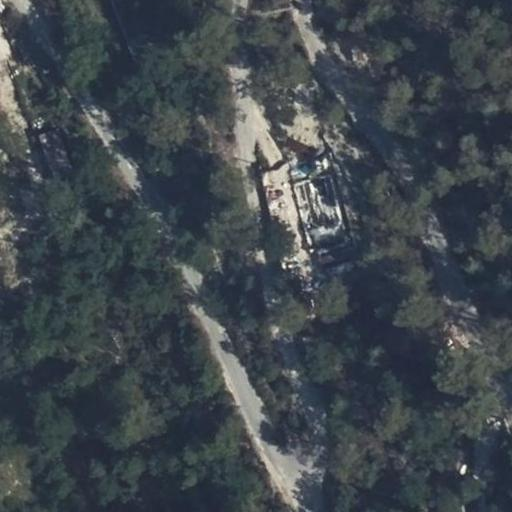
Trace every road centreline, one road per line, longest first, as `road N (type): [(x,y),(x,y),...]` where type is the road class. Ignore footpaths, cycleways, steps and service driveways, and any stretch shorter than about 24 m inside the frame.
road 1 (track): [(19,0),(92,102),(203,297),(271,452),(292,470)]
road 2 (track): [(239,0),(248,146),(274,284),(320,418),(319,458),(292,470)]
road 3 (track): [(511,412),(390,135),(315,42),(304,0)]
